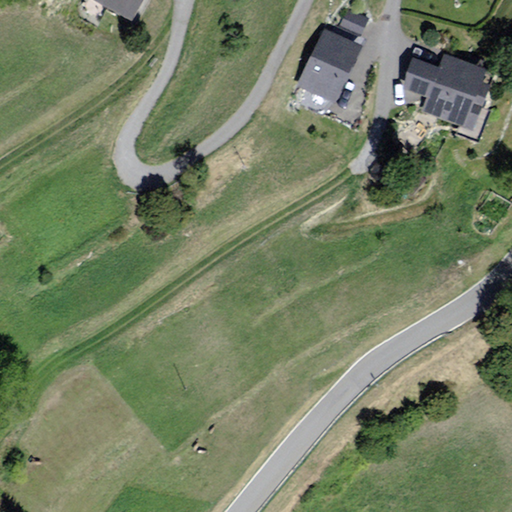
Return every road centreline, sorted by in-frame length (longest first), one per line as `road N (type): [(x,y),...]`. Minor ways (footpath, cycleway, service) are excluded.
road 1 (residential): [(201,0),(177,70),(135,141),(143,177),(189,167),(263,104),(313,0)]
road 2 (unclassified): [(511,274),(369,368),(241,511)]
road 3 (track): [(57,366),(357,173)]
road 4 (track): [(199,6),(137,75),(0,170)]
